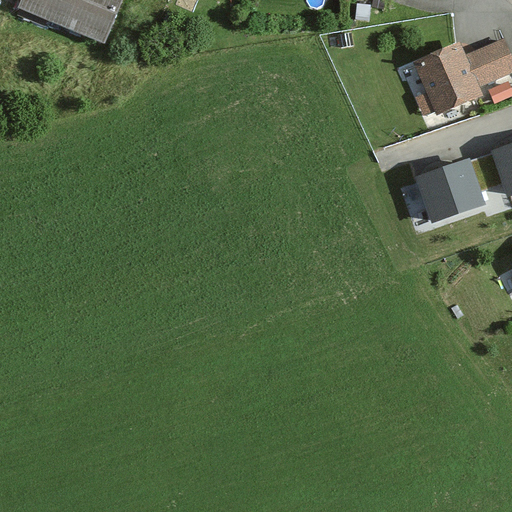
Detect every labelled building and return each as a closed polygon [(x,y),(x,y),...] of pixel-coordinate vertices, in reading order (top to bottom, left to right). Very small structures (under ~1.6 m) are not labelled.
[(23,0),(21,7),(106,39),(121,0),(23,0)] [(372,5),(358,4),(356,18),(370,20),(372,5)] [(351,34),(331,36),(332,46),(352,44),(351,34)] [(418,63),(437,108),(479,90),(476,82),(511,66),(511,65),(503,43),(466,59),(460,45),(418,63)] [(511,94),(511,88),(509,81),(490,90),(496,101),(511,94)] [(511,142),(493,149),(494,153),(504,182),(509,194),(511,193),(511,142)] [(494,153),(470,161),(480,190),(504,182),(494,153)] [(470,159),(419,176),(433,219),(484,201),(480,190),(470,161),(470,159)]
